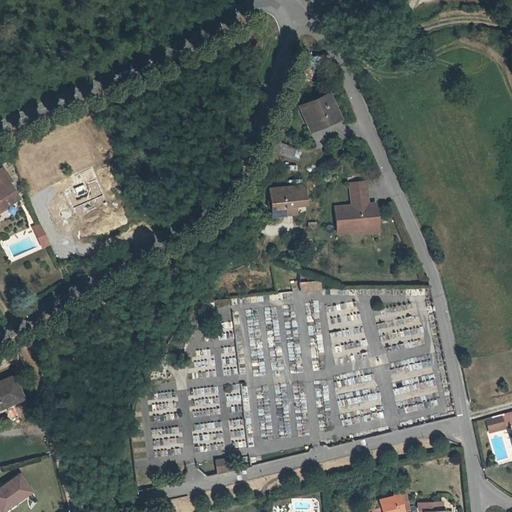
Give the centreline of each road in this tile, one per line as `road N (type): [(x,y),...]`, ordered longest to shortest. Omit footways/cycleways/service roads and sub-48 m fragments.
road 1 (residential): [(286,21),(326,37),(350,84),(433,276),(463,420)]
road 2 (unclassified): [(0,335),(212,205),(265,114),(286,21)]
road 3 (residential): [(72,511),(463,420)]
road 4 (unclassified): [(286,21),(277,5),(261,3),(179,50),(0,127)]
road 5 (track): [(20,333),(75,509)]
